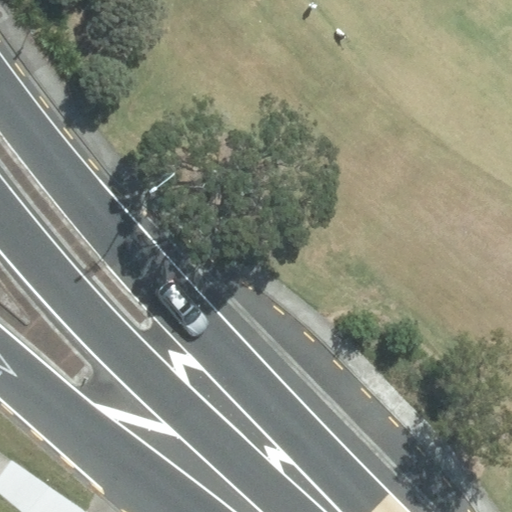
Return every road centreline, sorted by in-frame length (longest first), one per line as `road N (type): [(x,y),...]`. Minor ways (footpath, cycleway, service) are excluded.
road 1 (primary): [(0,92),(311,511)]
road 2 (primary): [(0,222),(287,511)]
road 3 (primary): [(243,511),(0,345)]
